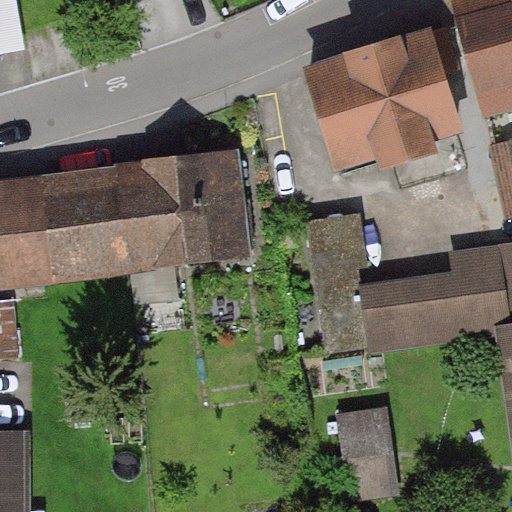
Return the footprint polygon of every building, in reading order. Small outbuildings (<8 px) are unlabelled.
[(511,0),(481,0),(455,7),(487,118),(511,110),(511,0)] [(429,39),(311,76),(340,171),(459,134),(429,39)] [(511,134),(501,136),(510,209),(511,208),(511,134)] [(235,152),(0,194),(0,289),(248,258),(235,152)] [(444,276),(352,287),(361,356),(500,339),(511,434),(511,244),(441,253),(444,276)] [(351,404),(355,498),(403,496),(398,401),(351,404)] [(33,511),(31,431),(0,431),(0,511),(33,511)]
